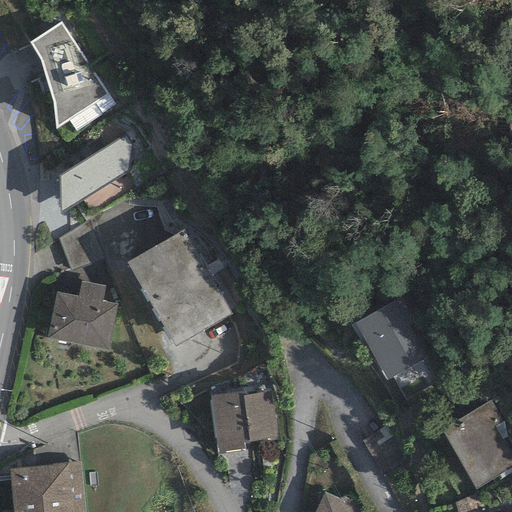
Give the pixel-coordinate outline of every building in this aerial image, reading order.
[(107,94),(60,22),(28,42),(40,60),(51,99),(53,107),(54,117),(55,130),(107,94)] [(57,176),(61,214),(127,173),(134,145),(125,135),(57,176)] [(88,221),(59,239),(70,272),(102,259),(88,221)] [(184,230),(126,263),(174,347),(231,315),(184,230)] [(55,292),(46,339),(109,351),(118,305),(102,302),(105,287),(80,282),(77,296),(55,292)] [(401,296),(354,323),(387,381),(423,360),(406,330),(417,323),(401,296)] [(245,391),(209,396),(217,454),(246,451),(244,442),(276,438),(270,392),(245,395),(245,391)] [(490,401),(441,430),(476,489),(511,467),(511,455),(494,426),(503,421),(490,401)] [(9,469),(13,511),(84,511),(80,461),(50,464),(51,465),(9,469)] [(339,499),(324,492),(313,511),(354,511),(350,500),(341,497),(339,499)] [(488,511),(479,493),(454,503),(456,511),(488,511)]
